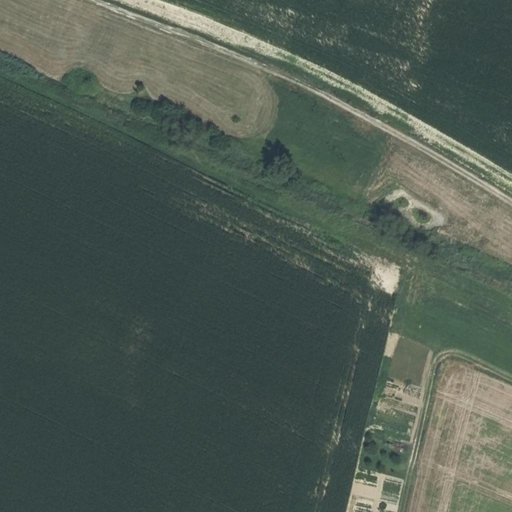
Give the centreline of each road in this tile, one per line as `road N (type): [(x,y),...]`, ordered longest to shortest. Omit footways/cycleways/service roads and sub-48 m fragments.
road 1 (track): [(511,200),(289,77),(84,0)]
road 2 (track): [(402,511),(438,344),(511,377)]
